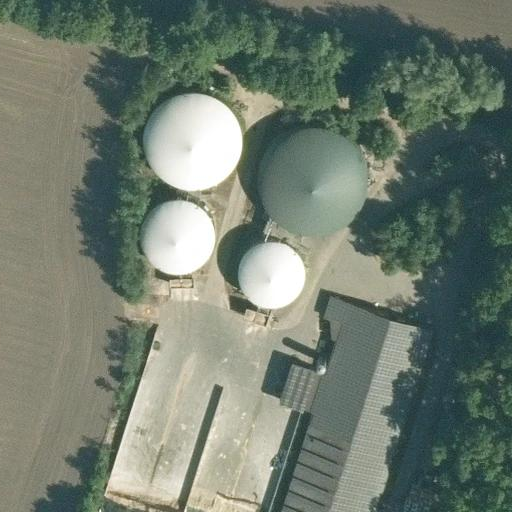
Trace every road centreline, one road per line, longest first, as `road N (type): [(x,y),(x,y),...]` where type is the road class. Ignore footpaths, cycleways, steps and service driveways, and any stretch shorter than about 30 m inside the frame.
road 1 (track): [(5,0),(511,133)]
road 2 (track): [(456,118),(359,228),(361,251),(376,268),(432,280),(458,267),(511,172)]
